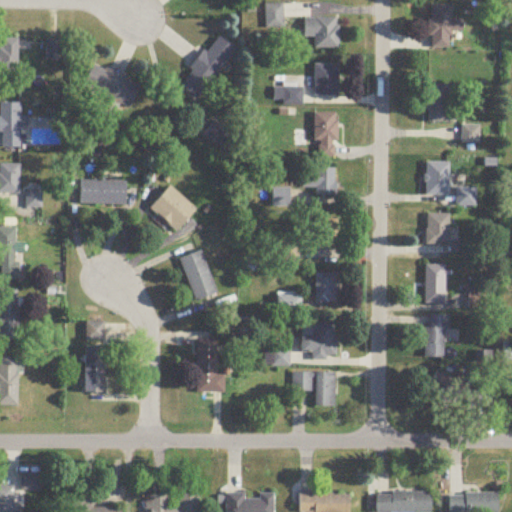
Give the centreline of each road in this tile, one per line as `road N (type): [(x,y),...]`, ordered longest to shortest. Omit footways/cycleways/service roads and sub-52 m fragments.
road 1 (residential): [(511,443),(0,442)]
road 2 (residential): [(377,440),(381,0)]
road 3 (residential): [(149,440),(148,336),(114,287)]
road 4 (residential): [(138,21),(111,4),(0,1)]
